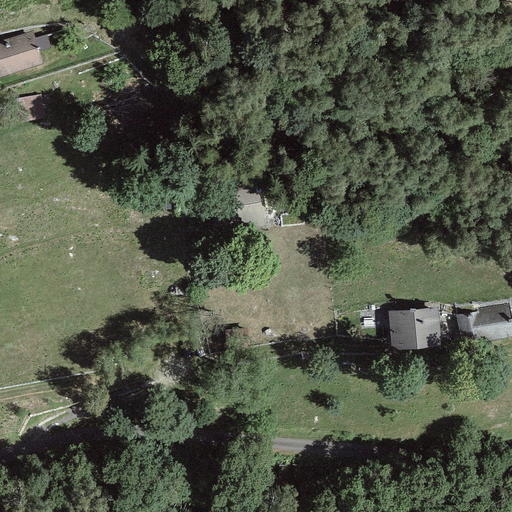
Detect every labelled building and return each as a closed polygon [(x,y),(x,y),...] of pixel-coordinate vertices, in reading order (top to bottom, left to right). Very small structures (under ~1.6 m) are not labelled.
[(32,30),(0,40),(0,77),(43,63),(39,52),(51,48),(46,34),(35,38),(32,30)] [(40,93),(15,99),(20,120),(45,114),(40,93)] [(256,179),(207,188),(216,235),(265,226),(256,179)] [(511,321),(509,303),(455,313),(461,346),(511,336),(511,321)] [(438,308),(387,313),(390,351),(442,346),(438,308)] [(247,329),(224,330),(226,351),(249,350),(247,329)]
